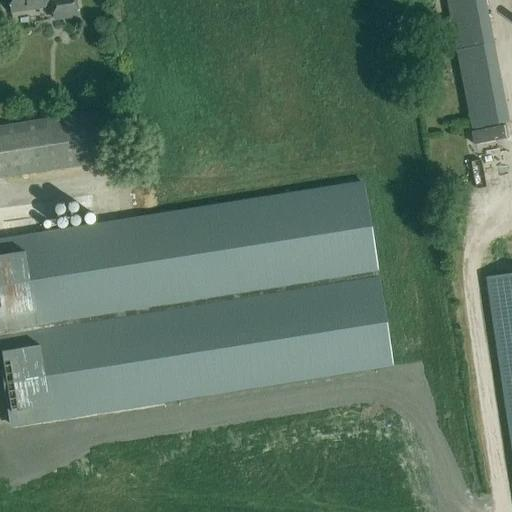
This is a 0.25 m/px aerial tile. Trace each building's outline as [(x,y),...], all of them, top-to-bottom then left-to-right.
[(9,0),(12,12),(52,5),(54,19),(77,15),(74,0),(9,0)] [(446,0),(471,129),(507,122),(483,0),(446,0)] [(0,178),(115,160),(107,110),(0,126),(0,178)] [(0,240),(0,349),(12,426),(393,367),(364,183),(0,240)] [(41,205),(0,207),(0,222),(42,220),(41,205)] [(511,272),(485,276),(511,457),(511,272)]
